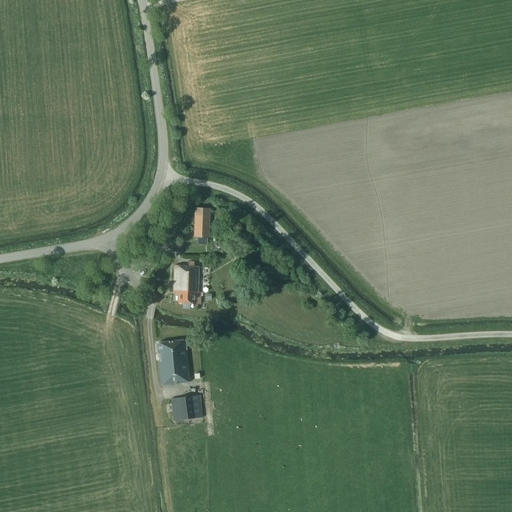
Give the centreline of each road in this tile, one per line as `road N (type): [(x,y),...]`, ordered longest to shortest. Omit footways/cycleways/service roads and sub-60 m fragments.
road 1 (unclassified): [(160,176),(222,188),(253,204),(379,329),(417,338),(511,334)]
road 2 (track): [(110,313),(127,344),(150,511)]
road 3 (unclassified): [(0,258),(118,232),(160,176)]
road 4 (unclassified): [(160,176),(163,139),(142,0)]
